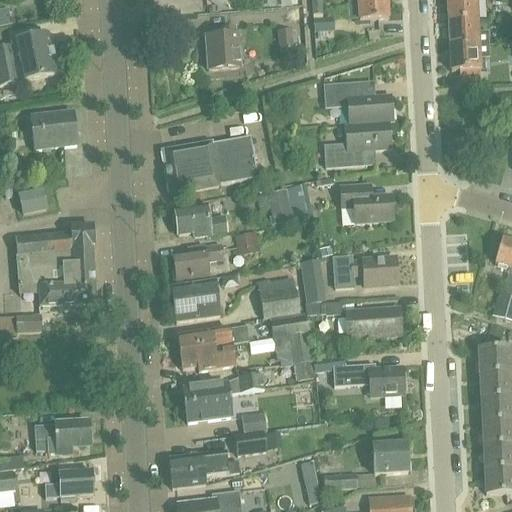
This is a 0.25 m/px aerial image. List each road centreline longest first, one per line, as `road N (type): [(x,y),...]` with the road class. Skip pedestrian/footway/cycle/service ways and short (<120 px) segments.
road 1 (tertiary): [(138,511),(110,0)]
road 2 (residential): [(445,511),(428,189)]
road 3 (residential): [(428,189),(416,0)]
